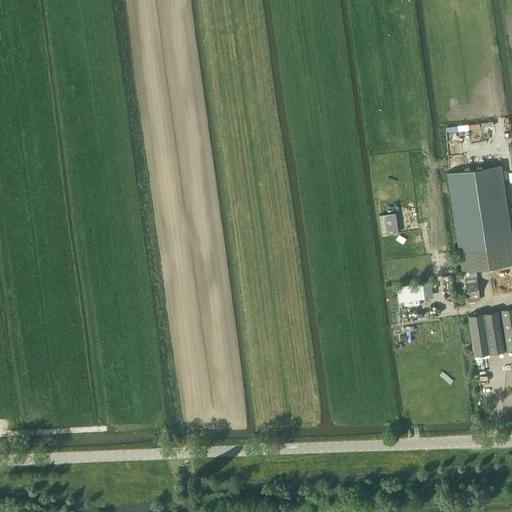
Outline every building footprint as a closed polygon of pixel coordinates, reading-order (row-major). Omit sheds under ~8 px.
[(447,172),(446,172),(448,182),(458,251),(461,270),(464,270),(475,268),(511,262),(511,246),(511,243),(499,164),(447,172)] [(395,212),(378,215),(381,235),(398,233),(395,212)] [(475,268),(464,270),(468,302),(480,300),(475,268)] [(511,307),(467,315),(473,355),(474,355),(475,360),(489,357),(488,352),(511,348),(511,307)] [(484,392),(484,390),(479,390),(479,399),(491,399),(490,392),(484,392)]
